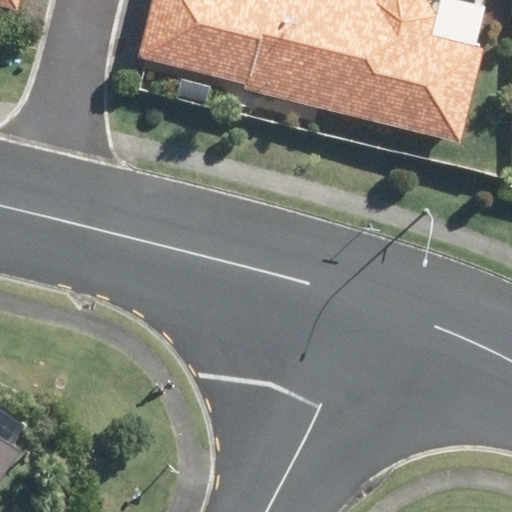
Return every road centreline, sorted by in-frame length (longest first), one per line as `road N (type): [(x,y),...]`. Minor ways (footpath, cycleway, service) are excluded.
road 1 (tertiary): [(38,217),(371,305)]
road 2 (tertiary): [(265,511),(371,305)]
road 3 (residential): [(90,0),(38,217)]
road 4 (tertiary): [(371,305),(511,356)]
